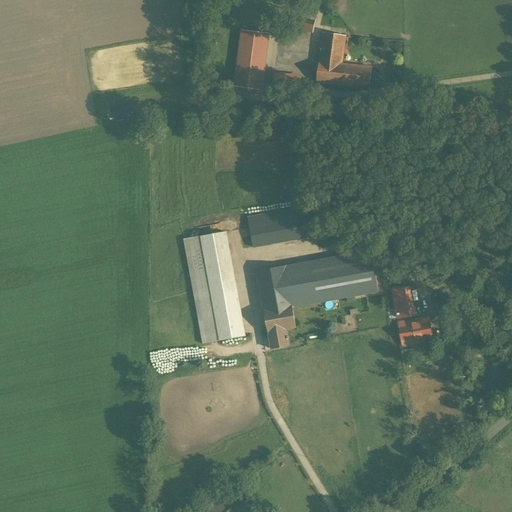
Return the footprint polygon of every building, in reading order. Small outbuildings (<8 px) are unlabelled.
[(319,9),(294,3),(289,26),(314,32),(319,9)] [(316,82),(359,87),(361,66),(342,65),(346,37),(323,33),(316,82)] [(276,54),(253,51),(249,86),(272,89),(272,87),(299,91),(301,81),(273,77),(276,54)] [(372,67),(361,66),(359,87),(370,88),(372,67)] [(318,212),(249,223),(252,247),(325,235),(318,212)] [(228,231),(182,239),(200,342),(246,334),(228,231)] [(372,251),(285,267),(292,306),(378,291),(372,251)] [(297,327),(292,306),(285,267),(285,266),(257,271),(271,349),(289,346),(287,339),(289,339),(289,336),(286,336),(286,335),(281,336),(280,330),(297,327)] [(415,305),(396,309),(402,346),(433,340),(429,318),(418,318),(415,305)] [(232,511),(218,496),(206,507),(210,511),(232,511)]
